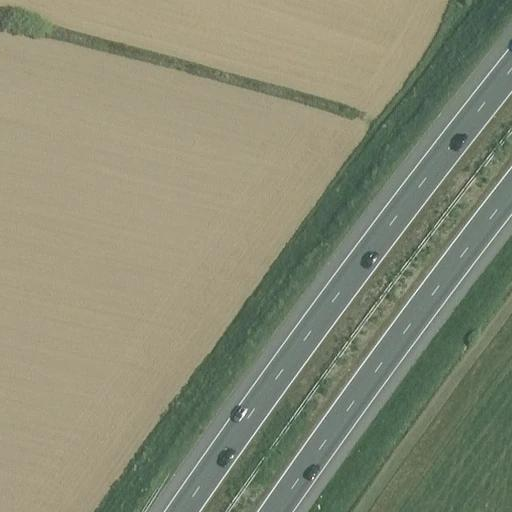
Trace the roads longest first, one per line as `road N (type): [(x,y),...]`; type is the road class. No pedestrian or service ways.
road 1 (motorway): [(511,60),(357,255),(173,511)]
road 2 (motorway): [(286,511),(511,205)]
